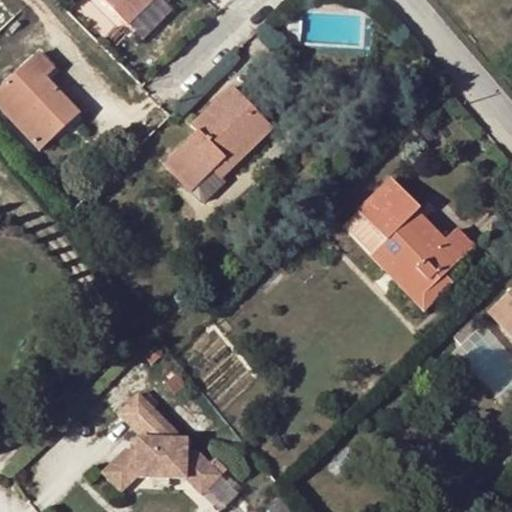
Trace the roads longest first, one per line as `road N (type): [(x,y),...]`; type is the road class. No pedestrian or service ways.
road 1 (residential): [(407,0),(511,121)]
road 2 (residential): [(255,0),(152,97)]
road 3 (unknown): [(152,97),(135,102),(45,20)]
